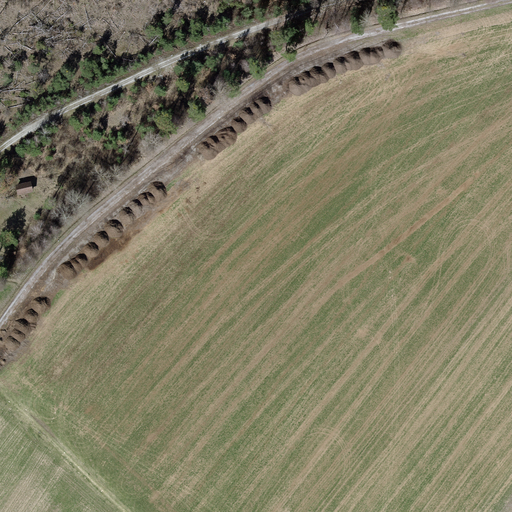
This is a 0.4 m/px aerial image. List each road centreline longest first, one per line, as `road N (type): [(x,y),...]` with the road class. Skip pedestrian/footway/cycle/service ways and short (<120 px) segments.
road 1 (track): [(0,324),(80,226),(285,63),(369,32),(511,0)]
road 2 (track): [(358,0),(189,54),(53,115),(0,151)]
road 3 (track): [(0,396),(125,511)]
